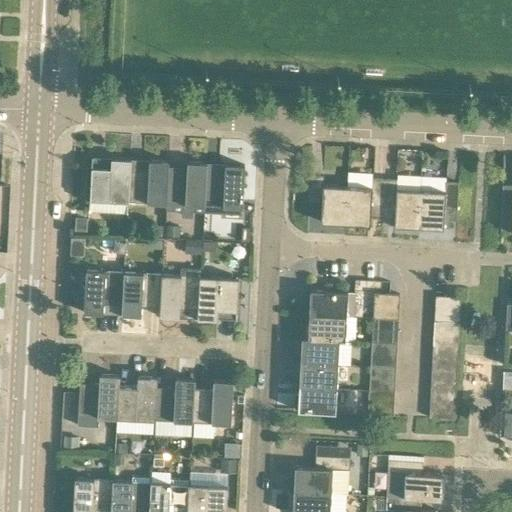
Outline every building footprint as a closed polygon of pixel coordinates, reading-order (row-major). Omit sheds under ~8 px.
[(90,166),(88,200),(127,202),(128,170),(128,168),(129,160),(110,158),(109,167),(90,166)] [(128,170),(127,202),(165,204),(167,171),(167,166),(167,162),(148,161),(148,172),(128,170)] [(167,171),(165,204),(202,206),(204,174),(204,173),(205,163),(185,162),(185,168),(185,172),(167,171)] [(204,174),(202,206),(240,208),(242,165),(224,164),(223,174),(204,174)] [(310,175),(309,201),(321,202),(320,221),(345,222),(347,186),(323,185),(324,175),(310,175)] [(347,186),(345,222),(369,223),(369,217),(382,217),(385,179),(371,178),(371,187),(347,186)] [(385,179),(382,217),(394,218),(394,225),(418,226),(420,190),(396,189),(396,179),(385,179)] [(420,190),(418,226),(443,228),(444,220),(450,221),(456,221),(458,183),(446,182),(445,191),(420,190)] [(511,185),(503,185),(501,224),(511,225),(511,232),(511,185)] [(74,217),(73,234),(86,235),(87,218),(74,217)] [(152,225),(151,237),(161,237),(162,226),(152,225)] [(165,225),(165,237),(179,238),(180,226),(165,225)] [(250,242),(251,228),(241,228),(240,242),(250,242)] [(84,238),(70,237),(69,256),(83,256),(84,238)] [(200,254),(201,241),(185,240),(185,253),(200,254)] [(162,241),(153,241),(152,245),(156,249),(161,249),(162,241)] [(217,242),(203,241),(202,251),(216,252),(217,242)] [(84,268),(81,312),(103,313),(103,304),(121,304),(123,271),(84,268)] [(159,307),(158,316),(178,317),(179,308),(196,309),(198,275),(198,269),(181,268),(180,274),(161,273),(159,307)] [(121,304),(121,314),(140,315),(141,306),(159,307),(161,273),(123,271),(121,304)] [(196,309),(196,319),(215,320),(215,310),(235,311),(237,277),(198,275),(196,309)] [(310,290),(308,313),(345,315),(346,292),(310,290)] [(374,293),(373,316),(398,318),(399,295),(397,294),(374,293)] [(435,296),(435,307),(460,309),(460,297),(435,296)] [(435,307),(434,320),(459,322),(460,309),(435,307)] [(308,313),(307,338),(338,340),(344,340),(345,315),(308,313)] [(373,316),(371,342),(396,343),(398,318),(373,316)] [(434,320),(433,332),(458,333),(459,322),(434,320)] [(433,332),(433,345),(457,346),(458,343),(458,333),(433,332)] [(301,338),(300,361),(337,363),(338,340),(307,338),(301,338)] [(371,342),(370,367),(395,368),(396,343),(371,342)] [(433,345),(432,357),(457,358),(457,346),(433,345)] [(432,357),(431,369),(456,370),(457,358),(432,357)] [(300,361),(299,385),(335,387),(337,363),(300,361)] [(370,367),(368,390),(393,392),(395,368),(370,367)] [(431,369),(431,381),(456,382),(456,370),(431,369)] [(72,404),(72,416),(76,416),(76,425),(98,426),(98,417),(116,418),(117,385),(118,375),(98,374),(97,384),(78,383),(77,405),(72,404)] [(153,420),(155,387),(155,377),(136,376),(135,386),(117,385),(116,418),(153,420)] [(155,387),(153,420),(155,420),(154,435),(191,437),(191,422),(193,389),(194,379),(174,378),(173,388),(155,387)] [(193,389),(191,422),(229,424),(231,381),(212,380),(211,390),(193,389)] [(431,381),(430,393),(455,394),(456,382),(431,381)] [(299,385),(297,410),(334,412),(335,387),(299,385)] [(368,390),(367,414),(392,415),(393,392),(368,390)] [(430,393),(429,405),(454,406),(455,394),(430,393)] [(429,405),(429,418),(453,419),(454,410),(454,406),(429,405)] [(511,412),(504,412),(503,423),(502,436),(503,436),(511,436),(511,412)] [(63,436),(62,449),(78,449),(78,436),(63,436)] [(155,440),(155,451),(166,452),(167,440),(155,440)] [(114,443),(114,452),(126,453),(127,443),(114,443)] [(239,457),(239,443),(225,443),(224,456),(239,457)] [(356,444),(355,456),(367,456),(368,444),(356,444)] [(114,454),(114,464),(124,464),(124,454),(114,454)] [(345,495),(347,495),(349,458),(315,456),(314,468),(294,467),(292,492),(345,495)] [(153,457),(152,465),(163,466),(163,457),(153,457)] [(220,459),(219,473),(236,474),(236,459),(220,459)] [(387,460),(386,497),(420,499),(440,499),(441,474),(421,473),(422,461),(387,460)] [(110,511),(147,511),(150,481),(150,477),(132,476),(131,476),(131,480),(112,479),(110,511)] [(74,477),(72,511),(91,511),(110,511),(112,479),(74,477)] [(185,511),(188,483),(188,479),(169,478),(169,482),(150,481),(147,511),(185,511)] [(185,511),(224,511),(226,485),(188,483),(185,511)] [(292,492),(291,511),(344,511),(345,495),(292,492)] [(386,497),(385,509),(402,510),(402,511),(439,511),(419,511),(420,499),(386,497)]
